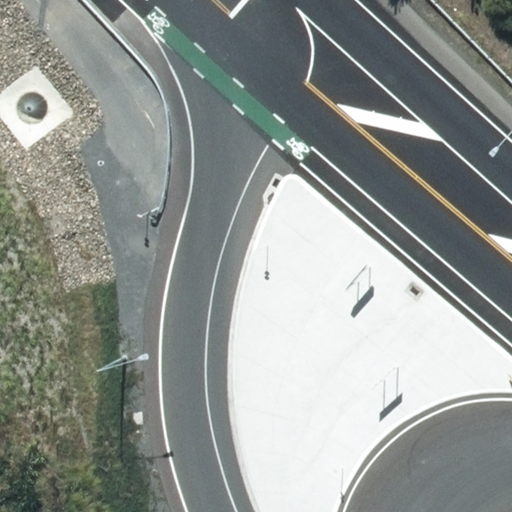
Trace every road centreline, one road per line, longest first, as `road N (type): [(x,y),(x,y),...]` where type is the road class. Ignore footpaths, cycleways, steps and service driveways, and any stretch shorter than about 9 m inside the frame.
road 1 (motorway): [(269,36),(207,195),(180,337),(183,405),(213,511)]
road 2 (primary): [(511,256),(269,36)]
road 3 (motorway): [(511,437),(468,445),(436,469),(406,511)]
